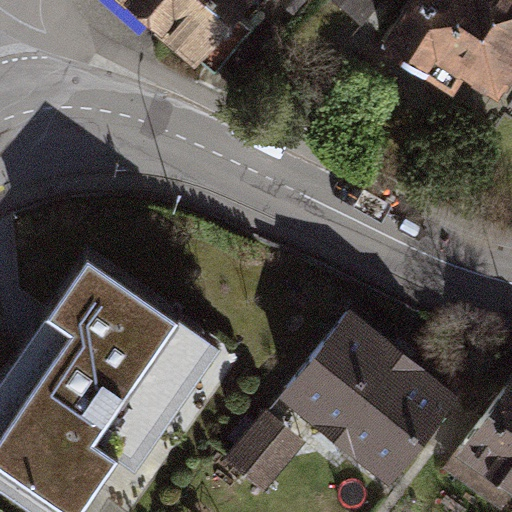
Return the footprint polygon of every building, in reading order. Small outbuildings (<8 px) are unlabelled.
[(119,0),(132,10),(214,82),(277,0),(119,0)] [(511,0),(418,0),(388,47),(457,98),(467,81),(501,102),(511,85),(511,0)] [(91,252),(0,382),(0,481),(45,511),(97,511),(130,465),(142,473),(227,349),(91,252)] [(463,396),(353,313),(283,404),(396,491),(463,396)] [(511,386),(458,461),(511,495),(511,386)] [(308,444),(268,411),(225,462),(265,494),(308,444)]
